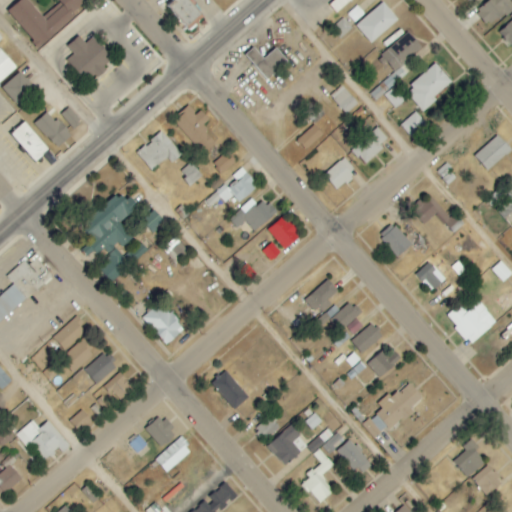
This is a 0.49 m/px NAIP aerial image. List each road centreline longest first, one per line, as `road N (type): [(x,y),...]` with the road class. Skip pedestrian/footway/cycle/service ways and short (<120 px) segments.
road 1 (residential): [(16,511),(511,76)]
road 2 (residential): [(511,425),(334,234),(136,0)]
road 3 (residential): [(282,511),(168,379),(147,342),(0,177)]
road 4 (trunk): [(0,240),(273,0)]
road 5 (residential): [(366,511),(511,380)]
road 6 (residential): [(511,100),(428,0)]
